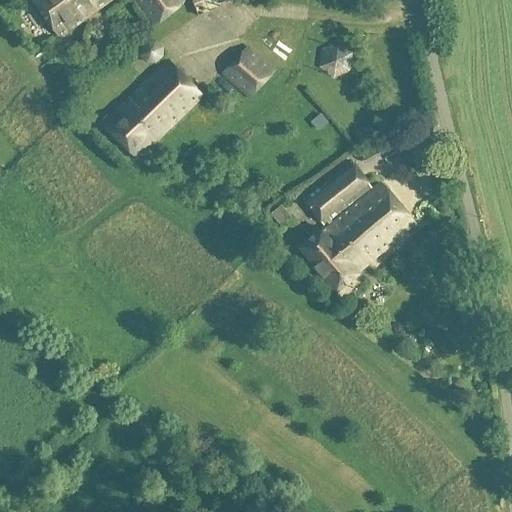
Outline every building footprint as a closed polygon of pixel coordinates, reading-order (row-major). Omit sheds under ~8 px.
[(29,0),(58,38),(108,0),(29,0)] [(182,5),(178,0),(134,0),(153,25),(182,5)] [(191,0),(199,18),(241,0),(191,0)] [(140,46),(138,56),(146,64),(155,64),(162,56),(163,47),(155,41),(147,40),(140,46)] [(342,46),(315,56),(325,81),(351,71),(342,46)] [(250,98),(273,71),(245,48),(222,75),(250,98)] [(48,67),(62,76),(70,62),(56,54),(48,67)] [(134,160),(199,98),(166,63),(101,126),(134,160)] [(324,227),(371,190),(349,162),(302,200),(324,227)] [(357,275),(356,273),(414,226),(381,185),(323,232),(321,230),(298,249),(335,293),(357,275)]
